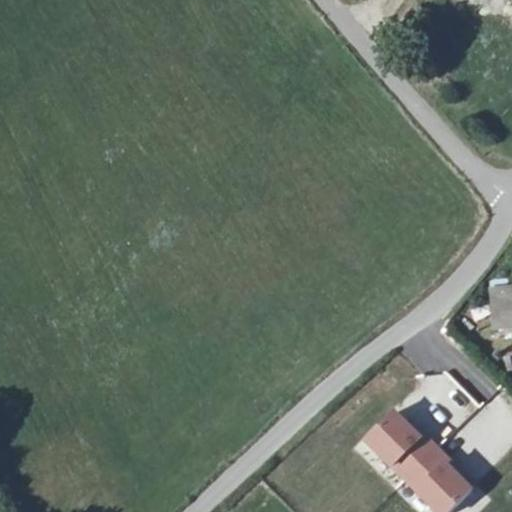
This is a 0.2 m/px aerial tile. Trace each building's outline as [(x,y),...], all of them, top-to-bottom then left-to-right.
[(511,323),(511,281),(490,283),(493,324),(511,323)] [(422,432),(409,419),(396,407),(368,437),(408,475),(439,443),(425,429),(422,432)] [(409,419),(422,432),(425,429),(412,416),(409,419)] [(408,475),(446,511),(448,511),(476,483),(463,471),(450,458),(453,456),(439,443),(408,475)] [(450,458),(463,471),(466,468),(453,456),(450,458)]
